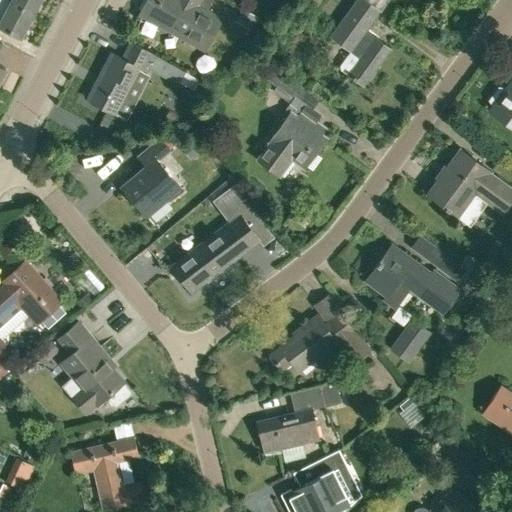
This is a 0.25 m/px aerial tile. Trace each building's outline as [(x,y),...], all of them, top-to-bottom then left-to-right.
[(0,25),(21,37),(34,12),(10,0),(7,7),(3,14),(0,20),(0,25)] [(39,0),(10,0),(34,12),(39,0)] [(147,0),(140,12),(205,48),(221,19),(207,11),(212,0),(147,0)] [(350,51),(340,65),(340,69),(343,71),(347,74),(362,85),(387,49),(373,39),(371,41),(363,36),(372,23),(381,10),(367,0),(355,0),(329,36),(331,38),(350,51)] [(243,8),(236,21),(251,29),(252,26),(256,28),(260,20),(257,18),(258,17),(243,8)] [(186,72),(154,54),(131,42),(122,58),(111,53),(87,98),(115,114),(140,68),(144,71),(144,72),(146,73),(149,68),(178,85),(186,72)] [(325,138),(320,134),(326,127),(308,114),(313,107),(299,98),(305,90),(272,65),(264,75),(277,85),(273,90),(290,102),(285,109),(289,113),(268,141),(270,142),(258,159),(279,174),(291,158),(303,167),(325,138)] [(511,81),(506,89),(501,88),(492,100),(495,105),(492,109),(511,124),(511,81)] [(146,166),(121,187),(145,215),(179,186),(156,159),(168,149),(159,138),(138,156),(146,166)] [(471,225),(489,200),(504,211),(511,199),(511,188),(488,171),(489,170),(461,150),(429,195),(471,225)] [(189,254),(173,266),(191,290),(207,278),(220,268),(258,239),(242,218),(250,212),(240,198),(224,210),(232,221),(229,223),(199,246),(189,254)] [(432,274),(391,245),(366,281),(385,294),(382,299),(395,308),(410,288),(444,313),(460,290),(434,271),(432,274)] [(433,263),(464,284),(466,281),(472,284),(476,277),(441,252),(433,263)] [(65,312),(58,304),(62,301),(25,260),(3,279),(6,283),(0,288),(0,381),(11,372),(5,365),(5,345),(0,338),(0,324),(6,320),(6,312),(17,302),(37,323),(40,321),(47,329),(65,312)] [(329,292),(313,304),(324,320),(341,309),(329,292)] [(400,305),(392,316),(405,325),(413,315),(400,305)] [(281,369),(292,361),(299,370),(336,343),(352,365),(371,351),(342,312),(325,325),(318,315),(301,328),(303,330),(270,354),(281,369)] [(430,332),(413,320),(392,349),(410,361),(430,332)] [(72,376),(62,385),(87,415),(97,406),(96,405),(106,397),(115,408),(133,393),(103,358),(106,356),(77,323),(58,339),(70,354),(60,363),(72,376)] [(42,348),(50,358),(59,350),(51,341),(42,348)] [(290,392),(295,412),(258,422),(266,453),(319,439),(312,409),(325,406),(324,405),(336,402),(331,378),(320,385),(290,392)] [(511,391),(502,385),(482,413),(511,432),(511,391)] [(134,438),(117,442),(71,453),(76,476),(94,472),(103,511),(149,501),(144,481),(125,485),(120,462),(139,457),(134,438)] [(479,487),(454,458),(460,453),(447,438),(432,451),(470,495),(479,487)] [(334,511),(349,505),(332,471),(346,464),(338,449),(311,463),(317,477),(291,490),(291,489),(280,494),(289,511),(334,511)] [(478,511),(456,488),(430,511),(478,511)]
